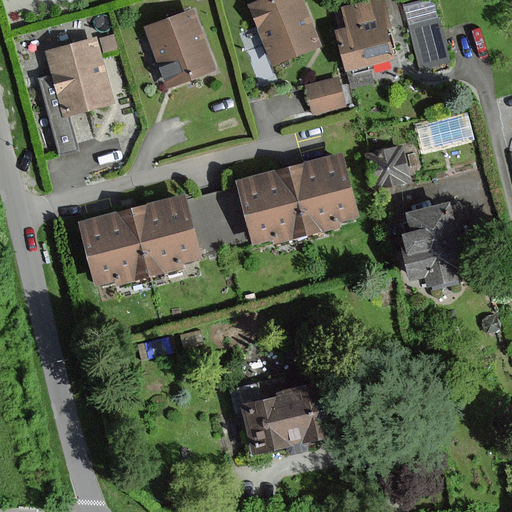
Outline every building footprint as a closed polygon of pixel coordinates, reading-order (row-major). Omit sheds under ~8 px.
[(300,0),(263,0),(250,5),(273,63),(318,45),(300,0)] [(384,0),(371,0),(344,7),(349,28),(337,31),(346,69),(369,63),(375,62),(393,57),(385,25),(390,24),(384,0)] [(432,0),(426,0),(405,5),(420,68),(448,61),(432,0)] [(194,11),(147,27),(167,85),(214,69),(194,11)] [(96,40),(49,51),(64,114),(111,103),(96,40)] [(344,104),(338,79),(307,87),(314,112),(344,104)] [(409,181),(402,148),(367,155),(374,188),(409,181)] [(339,155),(238,181),(253,242),(354,217),(339,155)] [(184,199),(80,225),(95,284),(199,257),(184,199)] [(405,215),(409,233),(395,236),(405,277),(423,273),(428,291),(454,285),(450,267),(475,261),(470,244),(459,247),(453,227),(461,225),(455,202),(405,215)] [(233,403),(244,450),(306,436),(295,389),(233,403)]
